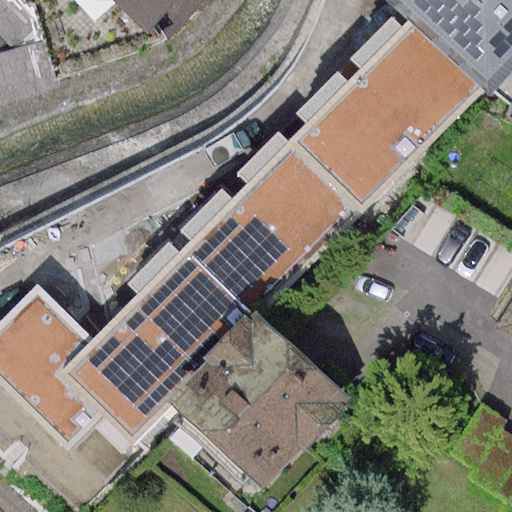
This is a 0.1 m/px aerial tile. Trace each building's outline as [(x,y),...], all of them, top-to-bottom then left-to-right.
[(15,0),(0,0),(0,94),(13,109),(90,69),(15,0)] [(217,0),(15,0),(90,69),(191,31),(217,0)] [(511,69),(511,0),(390,0),(491,92),(511,69)] [(97,341),(63,376),(104,415),(137,448),(479,92),(405,20),(97,341)] [(0,111),(13,109),(0,94),(0,111)] [(0,378),(73,448),(104,415),(63,376),(97,341),(37,283),(0,321),(0,378)] [(269,330),(185,420),(276,506),(361,416),(269,330)]
